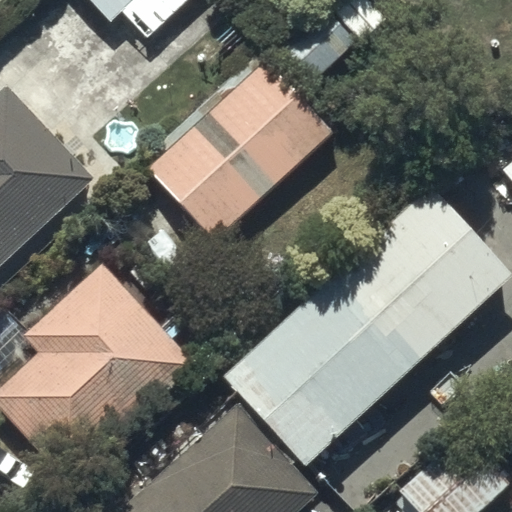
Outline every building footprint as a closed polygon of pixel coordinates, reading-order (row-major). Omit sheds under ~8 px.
[(119,8),(144,33),(176,0),(92,0),(110,17),(119,8)] [(147,161),(211,233),(329,127),(265,56),(147,161)] [(0,259),(93,179),(7,81),(0,87),(0,259)] [(222,368),(303,457),(511,268),(431,179),(222,368)] [(38,346),(0,379),(0,400),(75,487),(199,378),(186,363),(191,359),(101,257),(21,326),(38,346)] [(235,397),(109,511),(285,511),(315,485),(235,397)] [(397,484),(422,511),(469,511),(508,477),(483,450),(505,429),(483,405),(397,484)]
